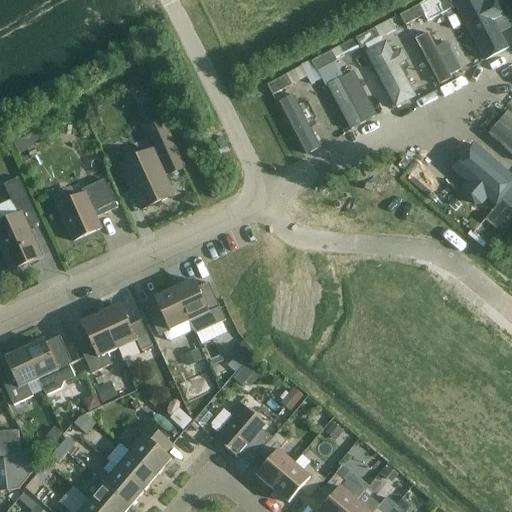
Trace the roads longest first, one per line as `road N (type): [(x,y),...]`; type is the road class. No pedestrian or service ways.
road 1 (residential): [(0,322),(263,199)]
road 2 (residential): [(511,315),(437,257),(293,234),(263,199)]
road 3 (residential): [(263,199),(511,70)]
road 4 (residential): [(263,199),(168,0)]
